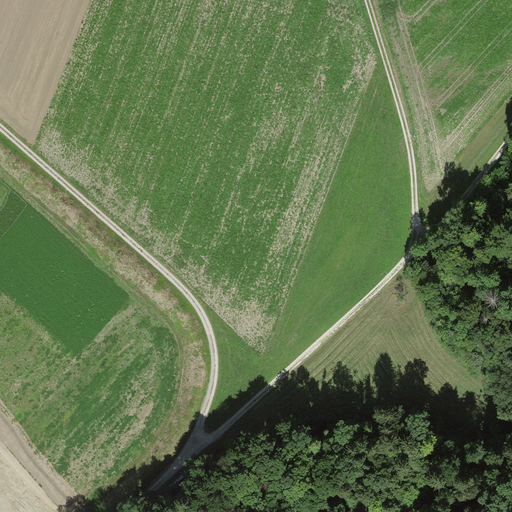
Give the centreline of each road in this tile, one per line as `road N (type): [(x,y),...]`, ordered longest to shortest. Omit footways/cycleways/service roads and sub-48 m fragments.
road 1 (track): [(135,511),(174,473),(207,412),(215,358),(204,319),(185,293),(0,129)]
road 2 (track): [(174,473),(419,252),(511,137)]
road 3 (track): [(366,0),(408,150),(419,252)]
